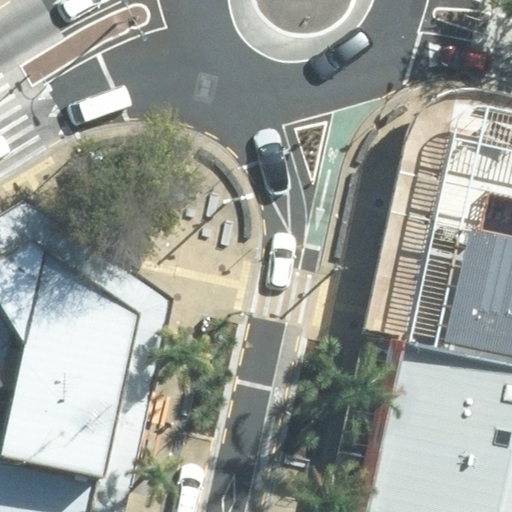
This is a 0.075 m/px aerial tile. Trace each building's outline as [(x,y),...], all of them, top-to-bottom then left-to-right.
[(511,240),(386,214),(359,343),(511,374),(511,240)] [(0,285),(39,345),(60,245),(44,232),(0,259),(0,285)] [(158,309),(60,245),(39,345),(30,386),(14,460),(105,477),(121,481),(158,309)] [(39,345),(0,285),(0,404),(30,386),(39,345)] [(511,511),(511,374),(359,343),(323,511),(511,511)] [(0,511),(97,511),(105,477),(14,460),(1,457),(0,457),(0,511)]
